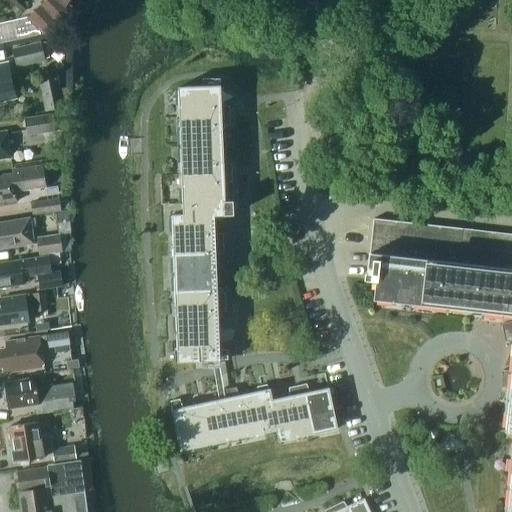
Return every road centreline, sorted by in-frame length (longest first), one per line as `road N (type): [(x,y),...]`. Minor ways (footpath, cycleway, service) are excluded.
road 1 (residential): [(410,511),(330,290),(293,94)]
road 2 (unknown): [(317,235),(511,255)]
